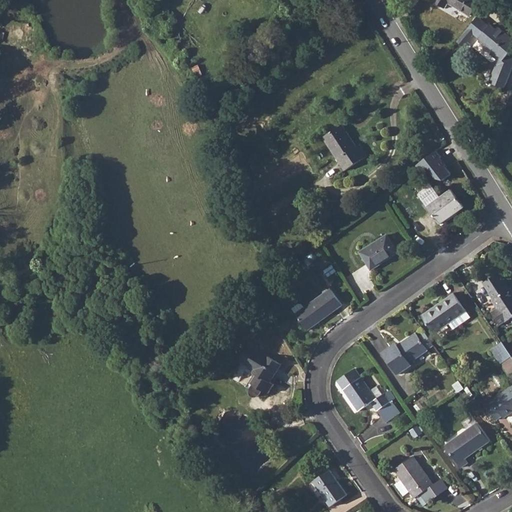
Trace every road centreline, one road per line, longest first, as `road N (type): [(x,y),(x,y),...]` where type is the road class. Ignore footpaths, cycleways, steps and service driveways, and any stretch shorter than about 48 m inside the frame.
road 1 (residential): [(509,215),(328,351),(321,412),(389,511)]
road 2 (secondary): [(371,0),(509,215)]
road 3 (unknown): [(324,181),(371,175),(393,154),(402,89),(418,74)]
road 4 (unknown): [(423,0),(482,83),(451,125)]
